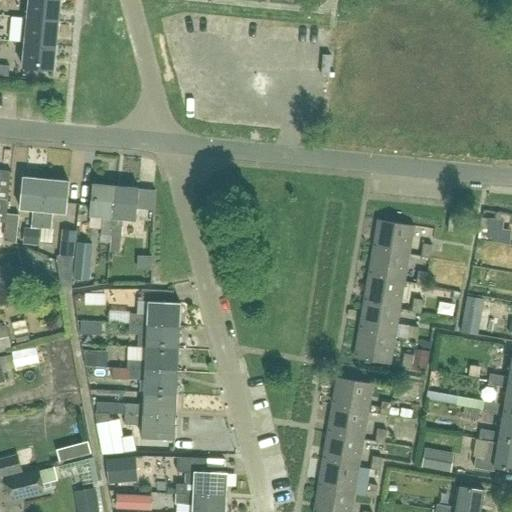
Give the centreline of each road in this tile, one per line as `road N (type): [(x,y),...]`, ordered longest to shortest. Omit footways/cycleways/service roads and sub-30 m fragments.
road 1 (residential): [(266,511),(168,143)]
road 2 (residential): [(511,178),(168,143)]
road 3 (residential): [(168,143),(0,127)]
road 4 (residential): [(168,143),(130,0)]
